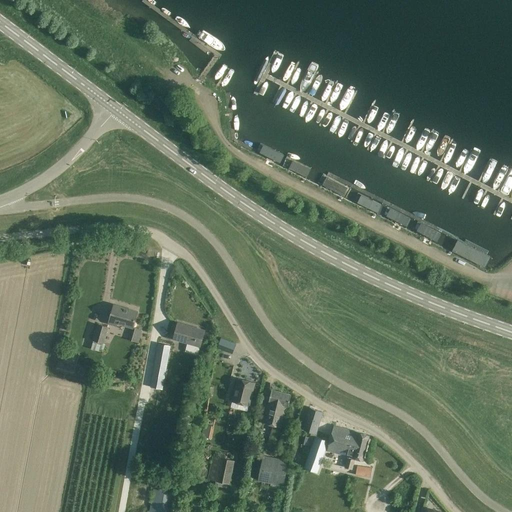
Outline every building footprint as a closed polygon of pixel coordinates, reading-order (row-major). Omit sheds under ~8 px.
[(272,169),(282,148),(238,126),(228,147),(272,169)] [(272,169),(310,187),(320,167),(282,148),(272,169)] [(310,187),(351,208),(361,187),(320,167),(310,187)] [(442,229),(433,248),(491,278),(502,257),(444,228),(442,229)] [(137,311),(114,305),(109,323),(116,325),(117,323),(133,327),(137,311)] [(205,331),(178,323),(173,338),(200,346),(205,331)] [(107,327),(98,324),(91,349),(103,352),(106,343),(103,342),(107,327)] [(140,341),(141,329),(134,328),(132,341),(140,341)] [(236,344),(221,338),(217,348),(232,354),(236,344)] [(171,346),(159,344),(150,387),(163,390),(171,346)] [(74,368),(58,363),(56,368),(72,374),(74,368)] [(235,388),(232,401),(240,404),(239,409),(247,411),(249,406),(252,392),(254,383),(238,378),(235,388)] [(269,400),(263,422),(273,424),(279,426),(285,406),(288,406),(288,405),(291,395),(272,390),(269,400)] [(306,417),(302,427),(316,432),(319,421),(323,412),(309,407),(306,417)] [(204,424),(203,437),(213,438),(214,425),(204,424)] [(312,447),(309,454),(322,458),(324,452),(327,450),(348,456),(345,466),(344,467),(352,469),(353,468),(355,457),(363,459),(366,445),(369,435),(334,426),(331,435),(329,441),(316,436),(315,439),(312,447)] [(306,437),(304,445),(312,447),(315,439),(306,437)] [(235,461),(214,456),(208,479),(216,481),(215,485),(227,488),(227,484),(229,484),(235,461)] [(288,462),(263,457),(259,479),(265,481),(264,486),(279,489),(280,483),(283,484),(288,462)] [(372,467),(358,464),(356,474),(370,476),(372,467)] [(172,511),(176,492),(152,488),(148,511),(172,511)]
